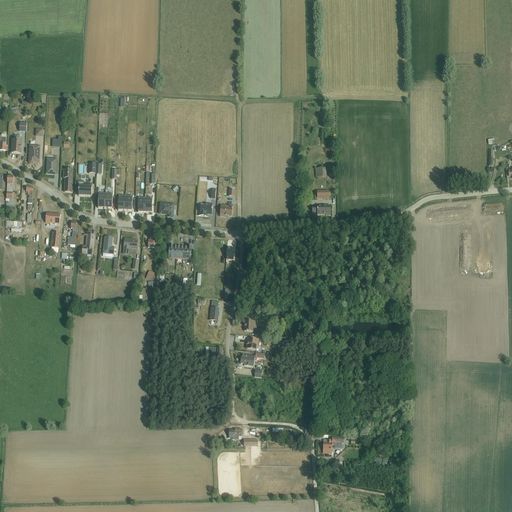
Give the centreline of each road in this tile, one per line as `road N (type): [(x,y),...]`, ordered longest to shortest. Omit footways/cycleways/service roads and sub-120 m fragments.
road 1 (unclassified): [(241,235),(227,340),(231,412),(241,423),(308,435),(316,511)]
road 2 (residential): [(511,190),(425,201),(392,218),(241,235)]
road 3 (residential): [(241,235),(96,223),(0,162)]
